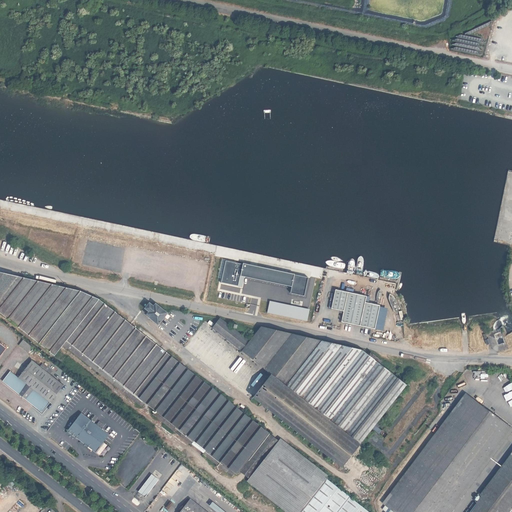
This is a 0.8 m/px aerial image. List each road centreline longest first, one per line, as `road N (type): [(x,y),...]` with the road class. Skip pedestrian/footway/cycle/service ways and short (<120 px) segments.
road 1 (residential): [(0,259),(435,357),(511,361)]
road 2 (unclassified): [(511,70),(179,0)]
road 3 (secondary): [(128,511),(0,411)]
